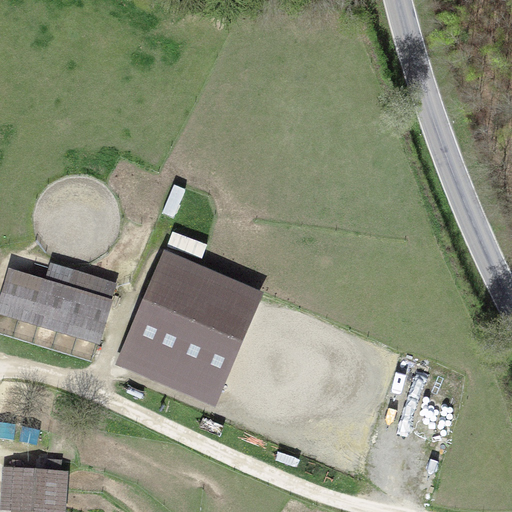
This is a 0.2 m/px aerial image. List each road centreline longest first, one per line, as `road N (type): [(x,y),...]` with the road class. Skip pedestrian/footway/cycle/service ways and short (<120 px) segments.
road 1 (track): [(0,369),(47,376),(252,470),(390,511)]
road 2 (tertiary): [(398,0),(460,190),(511,306)]
